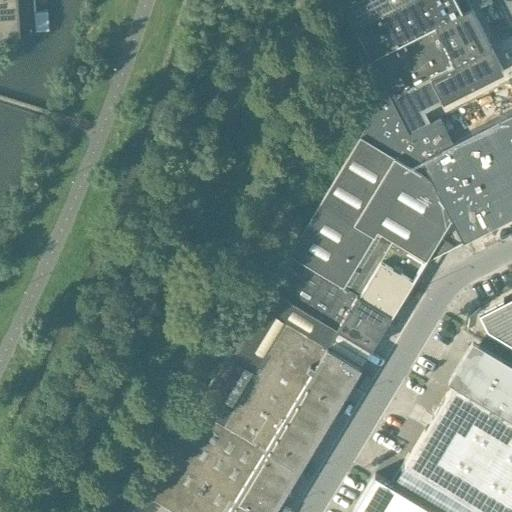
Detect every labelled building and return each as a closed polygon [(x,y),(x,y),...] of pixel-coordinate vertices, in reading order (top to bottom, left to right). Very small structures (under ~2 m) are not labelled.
[(33,11),(32,0),(0,0),(0,12),(20,11),(33,11)] [(341,0),(354,25),(402,0),(341,0)] [(402,0),(354,25),(370,57),(461,10),(456,0),(402,0)] [(470,6),(461,10),(370,57),(387,89),(391,97),(491,47),(470,6)] [(35,31),(33,11),(20,11),(0,12),(0,32),(21,32),(35,31)] [(491,47),(391,97),(409,132),(429,121),(424,111),(503,71),(491,47)] [(387,89),(360,134),(394,154),(432,178),(451,215),(463,239),(511,213),(511,109),(463,134),(451,110),(429,121),(409,132),(391,97),(387,89)] [(360,134),(321,198),(355,219),(394,154),(360,134)] [(355,219),(323,271),(344,284),(377,228),(405,244),(426,257),(451,215),(432,178),(394,154),(355,219)] [(355,219),(321,198),(289,251),(323,271),(355,219)] [(377,228),(344,284),(359,293),(360,294),(392,313),(410,283),(422,263),(423,260),(403,248),(405,244),(377,228)] [(392,313),(360,294),(359,293),(344,284),(324,272),(323,271),(289,251),(268,285),(338,327),(371,347),(392,313)] [(268,285),(196,405),(224,421),(286,318),(325,342),(328,344),(338,327),(268,285)] [(511,293),(479,310),(487,327),(511,341),(511,293)] [(286,318),(224,421),(263,445),(299,467),(361,364),(328,344),(325,342),(286,318)] [(462,363),(452,379),(454,380),(404,462),(486,511),(511,511),(511,368),(475,346),(463,364),(462,363)] [(263,445),(224,421),(196,405),(144,490),(180,511),(271,511),(299,467),(263,445)] [(439,511),(375,473),(350,511),(439,511)]
